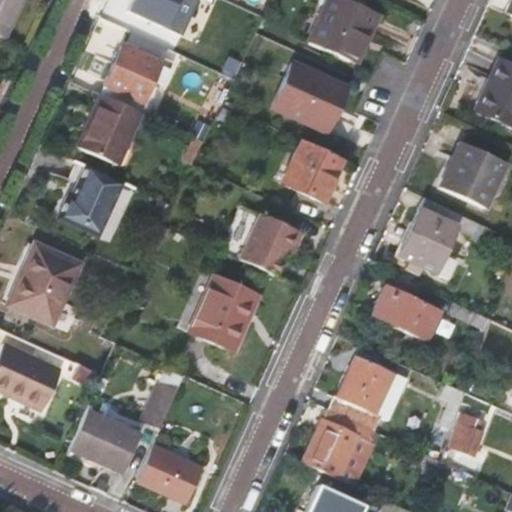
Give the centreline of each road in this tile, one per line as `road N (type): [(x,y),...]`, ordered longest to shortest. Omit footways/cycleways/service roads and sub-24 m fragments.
road 1 (residential): [(230,511),(462,0)]
road 2 (residential): [(0,183),(82,0)]
